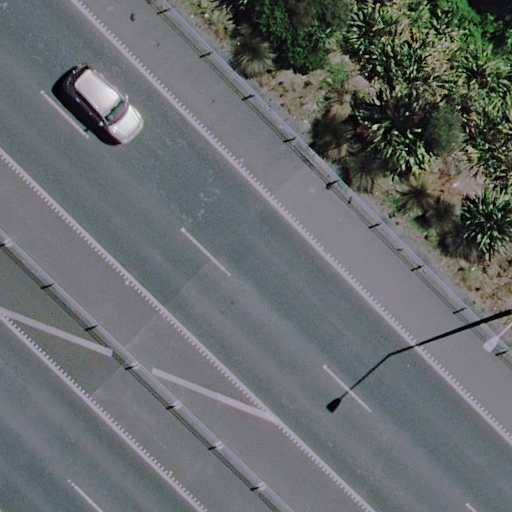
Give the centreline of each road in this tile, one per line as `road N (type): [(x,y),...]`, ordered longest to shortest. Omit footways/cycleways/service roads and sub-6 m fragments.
road 1 (motorway): [(0,57),(453,511)]
road 2 (motorway): [(98,511),(0,414)]
